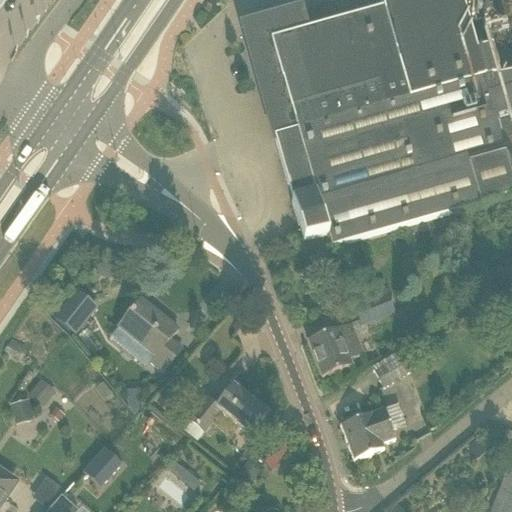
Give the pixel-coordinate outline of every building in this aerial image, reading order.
[(511,77),(499,81),(491,52),(477,56),(461,0),(379,0),(382,12),(303,34),(298,17),(298,15),(255,28),(248,40),(262,89),(263,89),(263,88),(282,83),(297,134),(273,140),(292,203),(291,204),(303,246),(327,239),(331,251),(511,202),(511,77)] [(75,295),(56,320),(75,335),(94,309),(75,295)] [(354,307),(362,329),(394,316),(387,295),(354,307)] [(155,360),(151,365),(164,375),(182,351),(170,342),(178,332),(140,302),(118,331),(155,360)] [(308,344),(321,379),(350,368),(348,361),(362,355),(351,327),(308,344)] [(371,371),(379,384),(383,391),(411,374),(410,372),(401,358),(399,355),(371,371)] [(42,407),(54,392),(40,382),(29,396),(42,407)] [(190,422),(189,423),(206,435),(221,415),(251,439),(268,417),(233,389),(217,410),(206,402),(197,413),(190,422)] [(15,422),(30,421),(29,404),(13,405),(15,422)] [(190,422),(197,413),(189,408),(182,417),(190,422)] [(382,447),(395,442),(383,413),(340,428),(353,464),(384,452),(382,447)] [(511,435),(506,433),(501,446),(510,450),(511,444),(511,435)] [(287,453),(272,442),(257,461),(271,473),(287,453)] [(101,490),(122,466),(106,451),(84,476),(101,490)] [(181,509),(202,486),(174,461),(153,484),(181,509)] [(511,511),(511,462),(491,511),(511,511)] [(234,481),(246,490),(259,473),(248,464),(234,481)] [(0,507),(15,485),(0,474),(0,507)] [(46,478),(31,498),(47,509),(61,489),(46,478)] [(75,511),(61,499),(48,511),(75,511)]
